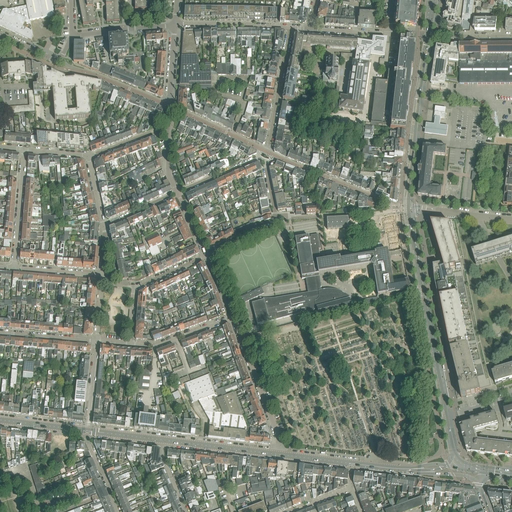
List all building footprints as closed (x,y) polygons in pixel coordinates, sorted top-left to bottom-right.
[(52,0),(39,0),(26,3),(27,6),(30,25),(31,25),(30,21),(56,16),(54,4),(52,0)] [(78,0),(79,3),(78,3),(79,4),(80,9),(81,14),(82,19),(82,20),(83,25),(90,23),(90,24),(90,23),(96,22),(93,6),(95,6),(96,9),(102,9),(102,6),(106,5),(106,22),(112,22),(120,21),(118,0),(123,0),(124,3),(125,3),(125,2),(129,1),(129,0),(134,0),(135,9),(140,9),(148,9),(147,0),(78,0)] [(298,9),(308,10),(310,2),(301,0),(299,0),(294,0),(294,6),(294,8),(298,9)] [(395,0),(393,24),(399,25),(399,28),(404,28),(404,27),(408,27),(409,26),(416,27),(418,0),(395,0)] [(447,0),(443,19),(448,20),(447,25),(448,25),(447,28),(453,29),(453,26),(461,28),(461,22),(464,0),(447,0)] [(464,0),(462,20),(471,20),(474,0),(464,0)] [(63,2),(54,4),(56,16),(65,14),(64,10),(65,10),(65,3),(63,1),(63,2)] [(318,18),(325,18),(325,16),(328,8),(329,4),(320,2),(317,16),(318,18)] [(33,36),(30,25),(27,6),(0,11),(0,26),(28,40),(30,35),(33,36)] [(289,14),(289,22),(292,23),(295,23),(298,23),(304,23),(306,22),(307,14),(293,13),(293,11),(289,11),(289,12),(289,14)] [(375,28),(375,23),(375,20),(375,18),(376,13),(369,13),(364,12),(359,12),(358,19),(357,27),(363,27),(368,27),(368,28),(375,28)] [(475,31),(489,31),(496,31),(496,28),(496,27),(497,22),(498,14),(491,14),(491,20),(474,20),(473,28),(475,28),(475,31)] [(208,30),(203,30),(203,42),(208,42),(211,42),(211,30),(210,30),(208,30)] [(271,41),(271,34),(271,30),(261,30),(261,39),(261,40),(268,40),(268,41),(271,41)] [(183,33),(182,45),(195,46),(193,31),(184,31),(183,33)] [(307,36),(303,36),(304,35),(294,34),(290,61),(289,61),(287,71),(300,74),(301,74),(301,73),(297,73),(299,61),(302,45),(312,45),(313,45),(329,47),(329,48),(356,49),(357,41),(358,40),(331,38),(331,37),(312,36),(307,36)] [(129,54),(127,35),(108,37),(110,58),(111,61),(113,61),(114,64),(117,64),(117,65),(123,65),(123,63),(135,63),(134,56),(126,57),(126,54),(129,54)] [(405,130),(405,126),(406,117),(407,117),(408,111),(407,110),(409,92),(410,92),(410,86),(411,76),(410,76),(411,69),(413,69),(415,48),(414,47),(414,45),(415,40),(415,38),(414,38),(408,38),(407,38),(406,38),(397,37),(397,39),(394,70),(388,70),(387,74),(387,81),(382,80),(375,80),(371,123),(390,125),(390,129),(405,131),(405,130)] [(371,43),(357,41),(356,49),(355,54),(354,61),(352,61),(347,95),(341,94),(339,109),(342,109),(342,110),(344,110),(347,110),(347,111),(349,111),(350,111),(351,111),(351,112),(353,112),(354,111),(356,112),(357,112),(358,113),(359,112),(362,112),(362,111),(363,111),(363,109),(362,109),(364,100),(369,64),(370,55),(384,57),(387,39),(372,38),(371,43)] [(511,44),(501,44),(481,45),(481,44),(471,44),(471,45),(460,45),(460,44),(460,43),(459,43),(459,44),(459,48),(458,48),(458,45),(451,45),(451,48),(449,48),(442,47),(437,46),(431,84),(439,85),(439,83),(444,84),(448,61),(456,62),(456,67),(460,67),(460,84),(511,84),(511,44)] [(182,45),(181,57),(197,58),(195,46),(182,45)] [(341,54),(340,60),(352,61),(354,61),(355,54),(341,53),(341,54)] [(236,75),(241,76),(240,71),(240,59),(234,59),(234,55),(231,55),(231,64),(230,75),(236,75)] [(181,57),(180,71),(199,73),(199,72),(197,58),(181,57)] [(323,71),(323,76),(323,81),(327,81),(329,83),(332,84),(334,82),(337,82),(337,77),(339,60),(326,59),(325,71),(323,71)] [(79,62),(79,64),(92,70),(97,71),(98,72),(100,67),(99,66),(100,63),(99,61),(97,62),(92,63),(92,66),(92,67),(89,66),(89,63),(86,63),(86,62),(83,62),(79,62)] [(262,62),(261,69),(277,72),(278,65),(270,63),(262,62)] [(31,63),(25,63),(25,64),(19,65),(19,64),(18,64),(19,64),(19,65),(14,66),(14,65),(15,65),(14,64),(13,64),(13,65),(8,65),(7,65),(2,65),(1,65),(2,78),(14,77),(14,80),(21,79),(20,77),(32,76),(31,63)] [(32,76),(33,91),(34,96),(38,96),(37,92),(44,92),(42,69),(43,67),(37,64),(36,64),(34,63),(32,63),(31,63),(32,76)] [(147,82),(135,77),(115,69),(101,64),(98,72),(102,74),(106,75),(112,78),(131,85),(139,88),(140,89),(143,90),(144,90),(147,83),(147,82)] [(74,77),(74,78),(65,79),(65,77),(49,70),(43,67),(42,69),(44,92),(48,91),(50,91),(52,91),(55,120),(91,117),(89,88),(93,88),(93,90),(100,91),(102,83),(74,77)] [(276,78),(277,72),(261,69),(260,75),(276,78)] [(203,86),(207,86),(211,86),(211,84),(211,81),(211,78),(211,75),(211,72),(199,72),(199,73),(180,71),(179,85),(200,85),(203,86)] [(300,74),(287,71),(287,74),(286,77),(282,99),(293,101),(294,95),(296,95),(298,95),(298,93),(297,93),(297,92),(294,92),(296,80),(299,80),(300,77),(301,77),(301,74),(300,74)] [(255,82),(260,83),(275,85),(275,83),(275,81),(267,79),(267,81),(261,80),(261,76),(260,76),(255,76),(255,77),(255,82)] [(318,81),(318,77),(312,76),(312,87),(320,87),(320,81),(318,81)] [(146,92),(149,93),(155,78),(154,78),(154,77),(152,80),(151,80),(149,84),(147,83),(144,90),(146,92)] [(154,81),(149,93),(153,94),(154,95),(155,95),(159,84),(157,83),(158,82),(154,81)] [(160,98),(161,97),(163,96),(163,86),(159,84),(155,95),(156,96),(160,98)] [(107,85),(104,93),(105,94),(103,101),(103,102),(105,103),(106,102),(108,95),(111,86),(107,85)] [(185,87),(179,86),(178,101),(187,101),(191,102),(191,97),(187,97),(187,95),(186,95),(185,87)] [(112,96),(110,103),(114,104),(116,98),(117,98),(120,90),(115,88),(112,96)] [(274,91),(266,89),(257,88),(256,93),(273,96),(273,94),(274,91)] [(121,90),(120,90),(117,98),(115,105),(117,106),(120,99),(121,100),(124,92),(121,90)] [(264,98),(263,104),(271,105),(272,101),(273,98),(273,96),(256,93),(254,93),(246,90),(244,100),(247,101),(248,97),(250,96),(254,97),(264,98)] [(124,101),(125,101),(128,93),(127,93),(125,92),(124,92),(121,100),(118,106),(121,107),(124,101)] [(130,94),(128,93),(125,101),(126,102),(123,108),(126,110),(129,103),(132,95),(130,94)] [(197,115),(198,115),(200,107),(199,107),(197,105),(195,94),(191,95),(195,113),(195,114),(197,115)] [(132,105),(134,106),(138,97),(132,95),(129,103),(132,105)] [(311,98),(309,98),(309,97),(303,96),(302,104),(306,105),(308,105),(308,104),(310,104),(311,101),(311,100),(311,98)] [(136,115),(139,107),(142,99),(138,97),(134,106),(135,106),(132,115),(130,114),(128,119),(133,121),(136,115)] [(146,101),(142,99),(139,107),(141,108),(138,114),(138,115),(140,116),(146,101)] [(220,106),(219,109),(216,115),(214,122),(218,125),(221,117),(222,113),(220,112),(222,109),(223,106),(225,106),(227,100),(223,99),(220,106)] [(145,110),(147,111),(150,102),(148,101),(146,101),(140,116),(142,116),(145,110)] [(179,106),(193,113),(192,104),(187,105),(187,101),(178,101),(178,105),(179,106)] [(145,118),(147,119),(154,104),(150,102),(147,111),(148,111),(146,117),(145,118)] [(201,102),(199,107),(200,107),(198,115),(199,116),(200,116),(202,117),(204,109),(203,109),(206,103),(204,102),(203,103),(201,102)] [(280,111),(292,113),(293,113),(296,114),(297,110),(293,110),(293,109),(287,108),(287,103),(282,102),(282,103),(281,106),(281,108),(280,111)] [(214,107),(209,107),(207,106),(207,105),(206,105),(206,103),(203,109),(204,109),(202,117),(208,119),(208,120),(209,120),(210,120),(210,121),(213,113),(212,113),(213,108),(214,107)] [(154,104),(147,119),(150,120),(151,116),(153,117),(156,112),(155,112),(158,105),(157,105),(156,105),(154,104)] [(160,115),(161,116),(164,108),(162,107),(161,107),(158,106),(156,112),(153,117),(153,119),(155,120),(157,115),(157,114),(160,115)] [(216,115),(219,109),(216,108),(214,107),(213,108),(212,113),(213,113),(210,121),(214,122),(216,115)] [(435,107),(435,108),(434,118),(442,119),(445,120),(446,108),(435,107)] [(218,125),(222,126),(225,119),(227,115),(225,115),(226,111),(225,111),(223,110),(222,113),(221,117),(218,125)] [(280,111),(279,120),(284,121),(284,120),(286,120),(286,117),(292,118),(292,116),(292,113),(280,111)] [(222,126),(227,129),(229,121),(231,117),(229,116),(230,114),(227,113),(227,115),(225,119),(222,126)] [(183,117),(180,124),(177,130),(179,131),(178,134),(180,135),(188,119),(183,117)] [(427,124),(425,134),(448,137),(449,127),(441,126),(442,118),(436,118),(435,125),(427,124)] [(185,135),(185,134),(191,121),(188,119),(180,135),(181,135),(181,134),(185,135)] [(267,131),(269,120),(259,119),(258,126),(259,126),(259,130),(267,131)] [(284,121),(279,120),(279,121),(278,125),(278,126),(291,128),(291,125),(290,125),(290,123),(285,123),(285,122),(284,122),(284,121)] [(190,129),(192,130),(195,123),(191,121),(185,134),(188,135),(190,129)] [(190,136),(193,137),(199,124),(195,123),(192,130),(193,130),(190,136)] [(125,124),(123,125),(124,131),(127,139),(132,137),(129,129),(126,130),(125,124)] [(198,132),(199,133),(203,126),(202,126),(201,125),(199,124),(193,137),(195,139),(198,132)] [(144,128),(143,128),(141,133),(148,130),(149,130),(150,127),(145,125),(144,128)] [(235,132),(240,135),(244,127),(239,125),(235,132)] [(245,125),(244,127),(240,135),(245,137),(248,129),(249,127),(245,125)] [(119,142),(122,141),(119,133),(119,132),(118,132),(115,126),(113,127),(119,142)] [(200,141),(203,135),(206,128),(205,127),(204,127),(203,126),(199,133),(196,139),(198,140),(200,141)] [(248,129),(245,137),(246,138),(249,139),(253,132),(251,131),(252,128),(249,127),(248,129)] [(365,127),(364,138),(368,139),(371,139),(372,133),(373,134),(374,128),(370,127),(365,127)] [(108,128),(105,129),(106,130),(111,145),(115,143),(112,135),(111,135),(108,128)] [(201,142),(203,143),(204,142),(207,137),(211,130),(209,129),(207,128),(206,128),(203,135),(205,136),(201,142)] [(254,129),(254,138),(253,141),(263,145),(265,144),(267,131),(259,130),(254,129)] [(203,143),(203,144),(205,145),(208,141),(210,142),(211,139),(212,139),(214,136),(213,135),(215,132),(213,131),(211,130),(207,137),(204,142),(203,143)] [(48,146),(53,146),(53,145),(55,145),(54,135),(52,135),(52,131),(47,131),(48,146)] [(284,132),(277,131),(276,134),(276,137),(283,138),(290,140),(291,137),(291,136),(283,135),(284,132)] [(102,140),(99,141),(102,148),(107,146),(104,138),(102,132),(99,133),(102,140)] [(219,139),(222,135),(215,132),(213,135),(214,136),(212,139),(211,139),(210,142),(214,144),(216,141),(219,139)] [(26,133),(25,144),(27,144),(30,144),(37,145),(37,136),(32,136),(32,134),(26,133)] [(94,135),(92,136),(98,150),(102,148),(99,141),(97,141),(95,135),(94,135)] [(217,147),(220,149),(224,145),(227,137),(226,137),(225,136),(223,135),(220,139),(217,142),(221,143),(217,147)] [(89,145),(90,148),(90,149),(91,151),(92,152),(93,152),(98,150),(92,136),(89,137),(92,144),(89,145)] [(156,148),(158,147),(154,137),(148,139),(152,146),(155,145),(156,148)] [(229,147),(232,140),(230,139),(228,138),(227,137),(224,145),(220,149),(219,149),(221,151),(226,146),(229,147)] [(151,147),(152,146),(148,139),(143,141),(144,144),(145,144),(147,148),(150,158),(153,157),(150,150),(152,150),(151,147)] [(383,148),(403,150),(404,142),(396,141),(383,140),(383,148)] [(143,141),(139,143),(143,154),(146,153),(148,159),(150,158),(147,148),(145,144),(144,144),(143,141)] [(231,148),(229,151),(231,152),(230,155),(231,155),(232,156),(238,143),(238,142),(234,141),(231,148)] [(273,150),(274,152),(287,158),(290,151),(290,145),(289,144),(289,147),(287,147),(287,144),(275,142),(274,146),(273,150)] [(141,155),(143,154),(139,143),(134,144),(140,158),(142,157),(141,155)] [(238,143),(232,156),(234,157),(235,155),(237,156),(239,152),(243,145),(240,143),(238,143)] [(140,158),(134,144),(130,146),(133,154),(135,153),(138,159),(138,161),(141,160),(140,158)] [(193,145),(192,145),(181,149),(176,151),(177,154),(185,151),(188,157),(189,157),(193,155),(196,153),(195,151),(194,148),(193,145)] [(237,156),(236,158),(240,160),(240,159),(241,157),(243,154),(246,147),(243,145),(239,152),(237,156)] [(132,154),(133,154),(130,146),(126,148),(132,162),(133,165),(135,164),(134,161),(132,154)] [(294,152),(291,160),(295,161),(298,153),(299,148),(299,146),(297,146),(297,148),(297,149),(296,149),(295,152),(294,152)] [(317,167),(316,170),(320,171),(321,171),(324,164),(322,163),(323,150),(325,151),(326,147),(326,146),(320,146),(319,163),(317,167)] [(446,156),(447,148),(447,147),(434,146),(434,147),(423,146),(421,164),(421,168),(419,168),(419,173),(420,173),(420,177),(418,196),(429,197),(429,198),(441,199),(443,185),(431,184),(434,155),(435,155),(446,156)] [(247,156),(251,149),(249,148),(246,147),(243,154),(247,156)] [(363,147),(363,150),(362,155),(369,156),(374,156),(377,156),(377,152),(371,152),(372,148),(367,147),(363,147)] [(126,148),(122,149),(125,157),(127,156),(130,162),(132,162),(126,148)] [(211,157),(210,154),(208,150),(207,150),(206,148),(198,152),(199,155),(205,152),(208,159),(209,158),(211,157)] [(124,157),(125,157),(122,149),(118,151),(124,165),(124,166),(126,165),(126,164),(124,157)] [(247,156),(249,157),(256,154),(256,152),(256,151),(254,150),(253,150),(251,149),(247,156)] [(303,155),(302,155),(299,163),(304,165),(307,157),(307,152),(305,152),(305,149),(303,149),(303,155)] [(374,156),(369,156),(362,155),(363,150),(359,150),(358,160),(361,162),(374,163),(374,156)] [(118,151),(114,152),(117,160),(119,159),(122,165),(124,165),(118,151)] [(312,159),(310,167),(315,169),(316,167),(317,167),(319,163),(318,162),(319,153),(313,153),(312,159)] [(110,154),(106,155),(109,163),(112,169),(115,168),(110,154)] [(35,168),(35,167),(36,164),(35,164),(36,156),(29,155),(27,170),(30,171),(30,169),(31,167),(32,167),(32,168),(35,168)] [(107,164),(109,163),(106,155),(101,157),(104,165),(105,164),(108,171),(110,170),(107,164)] [(48,157),(42,158),(42,162),(39,162),(39,171),(50,172),(48,157)] [(104,165),(101,157),(97,159),(103,174),(105,173),(103,167),(105,167),(104,165)] [(215,157),(212,158),(218,171),(222,169),(219,162),(217,163),(215,157)] [(72,167),(84,164),(84,162),(82,161),(60,158),(61,162),(67,162),(68,168),(72,167)] [(212,165),(209,167),(212,173),(218,171),(212,158),(210,160),(212,165)] [(324,164),(321,171),(327,174),(330,167),(330,159),(330,158),(327,158),(327,166),(324,164)] [(103,174),(97,159),(94,160),(94,161),(96,170),(98,169),(100,175),(103,174)] [(227,160),(219,162),(222,169),(230,166),(227,160)] [(196,161),(194,162),(198,171),(195,172),(199,179),(203,177),(200,170),(197,164),(197,163),(196,161)] [(277,161),(276,163),(275,162),(274,162),(273,162),(273,163),(272,163),(276,169),(278,168),(283,170),(285,164),(277,161)] [(205,162),(202,163),(208,175),(212,173),(209,167),(208,167),(205,162)] [(202,163),(200,164),(202,169),(200,170),(203,177),(208,175),(202,163)] [(275,170),(276,169),(272,163),(271,164),(271,165),(270,165),(270,166),(270,167),(269,168),(271,178),(276,177),(280,176),(279,174),(276,175),(275,170)] [(333,168),(331,176),(334,177),(339,164),(337,163),(336,165),(335,169),(333,168)] [(253,164),(249,166),(254,178),(257,177),(257,176),(258,175),(253,164)] [(291,177),(292,176),(295,169),(286,165),(283,172),(289,175),(289,176),(289,183),(292,183),(293,182),(292,177),(291,177)] [(343,169),(339,178),(345,181),(350,169),(350,167),(350,166),(346,165),(345,168),(344,169),(343,169)] [(189,168),(188,168),(194,181),(199,179),(195,172),(194,169),(193,170),(191,166),(189,168)] [(249,166),(244,168),(245,171),(248,176),(249,176),(251,181),(255,179),(254,178),(249,166)] [(351,176),(350,175),(353,168),(350,167),(350,169),(345,181),(349,183),(351,176)] [(188,168),(186,169),(188,175),(187,176),(190,183),(194,181),(188,168)] [(242,169),(239,171),(242,178),(248,176),(245,171),(242,169)] [(183,173),(181,174),(185,185),(186,185),(190,183),(187,176),(184,170),(182,171),(183,173)] [(386,178),(400,180),(401,171),(393,170),(392,170),(392,173),(390,173),(390,175),(387,174),(383,174),(383,173),(375,172),(375,173),(368,173),(367,177),(383,178),(386,178)] [(234,173),(239,184),(240,188),(241,189),(242,191),(244,190),(243,186),(240,179),(242,178),(239,171),(235,172),(234,173)] [(137,180),(135,176),(133,172),(128,175),(132,182),(137,180)] [(236,186),(239,184),(234,173),(233,174),(230,175),(229,175),(232,182),(233,181),(234,181),(236,186)] [(163,195),(167,193),(164,186),(163,186),(160,179),(159,179),(158,176),(155,177),(157,181),(163,195)] [(360,188),(363,181),(363,180),(351,176),(349,183),(354,185),(358,187),(360,188)] [(227,184),(224,177),(219,179),(226,194),(229,193),(226,186),(227,186),(227,184)] [(272,186),(278,185),(281,184),(281,182),(277,183),(276,177),(271,178),(272,186)] [(387,188),(391,189),(398,191),(400,180),(386,178),(383,178),(382,181),(387,182),(387,185),(387,188)] [(228,198),(226,194),(219,179),(214,182),(217,188),(218,188),(218,190),(220,189),(223,196),(225,199),(228,198)] [(163,182),(164,186),(167,193),(172,191),(167,180),(163,182)] [(319,193),(319,196),(321,197),(323,191),(324,192),(325,189),(328,182),(324,180),(322,187),(321,190),(319,193)] [(368,183),(363,180),(363,181),(360,188),(365,190),(365,189),(366,190),(368,183)] [(72,189),(74,188),(89,185),(88,181),(80,182),(80,184),(74,185),(70,186),(70,189),(72,189)] [(157,181),(153,183),(154,184),(159,197),(163,195),(157,181)] [(153,199),(159,197),(153,182),(150,183),(153,191),(151,191),(150,192),(153,199)] [(217,195),(219,198),(221,197),(220,194),(217,188),(214,182),(210,184),(213,190),(214,190),(217,195)] [(374,185),(368,183),(366,190),(371,192),(374,186),(374,185)] [(210,184),(204,186),(210,199),(211,202),(214,201),(213,197),(210,192),(212,191),(213,190),(210,184)] [(265,189),(264,184),(253,187),(254,189),(248,190),(249,193),(250,192),(265,189)] [(326,193),(324,198),(325,198),(331,201),(332,197),(331,197),(332,193),(334,194),(336,195),(333,201),(334,201),(333,205),(337,206),(337,204),(337,202),(338,186),(332,184),(330,188),(331,189),(330,192),(326,191),(326,193)] [(117,185),(115,186),(100,190),(100,191),(100,192),(100,193),(101,195),(102,195),(107,193),(106,193),(109,192),(109,190),(113,189),(113,190),(118,189),(117,185)] [(279,191),(278,185),(272,186),(274,194),(283,192),(283,190),(279,191)] [(211,202),(210,199),(204,186),(199,188),(202,195),(203,195),(205,194),(207,200),(208,199),(210,203),(211,202)] [(338,186),(337,202),(337,204),(341,204),(341,197),(340,197),(340,196),(344,198),(347,190),(338,186)] [(379,186),(375,194),(396,202),(397,201),(398,191),(391,189),(390,192),(389,192),(388,196),(383,194),(386,187),(379,186)] [(144,190),(149,202),(153,199),(150,192),(148,193),(146,187),(145,187),(143,188),(144,190)] [(144,203),(140,192),(139,188),(136,189),(137,191),(139,197),(137,198),(140,205),(144,203)] [(195,190),(198,197),(200,203),(202,207),(205,206),(203,202),(200,196),(202,195),(199,188),(195,190)] [(76,196),(90,193),(89,189),(82,191),(82,192),(76,194),(71,195),(72,197),(76,196)] [(125,203),(123,204),(126,212),(130,210),(123,190),(121,190),(123,195),(122,196),(122,197),(125,203)] [(134,190),(130,191),(136,207),(140,205),(137,198),(134,190)] [(140,192),(144,203),(149,202),(144,190),(140,192)] [(197,198),(198,197),(195,190),(189,193),(197,210),(200,208),(196,200),(197,199),(197,198)] [(131,209),(136,207),(130,191),(125,192),(131,209)] [(104,211),(105,212),(106,218),(108,219),(109,219),(116,216),(113,208),(111,202),(107,193),(102,195),(101,195),(104,208),(104,209),(104,211)] [(194,211),(197,210),(189,193),(185,195),(189,203),(190,202),(194,211)] [(351,202),(350,204),(352,204),(354,205),(355,202),(357,202),(360,195),(356,193),(353,201),(352,203),(351,202)] [(258,195),(254,196),(253,196),(254,198),(249,199),(247,200),(249,203),(253,201),(267,198),(266,194),(258,195)] [(358,207),(354,207),(354,212),(367,212),(368,207),(365,206),(368,198),(360,195),(357,202),(358,203),(358,207)] [(269,208),(267,198),(253,201),(249,203),(248,203),(249,206),(253,204),(260,203),(261,210),(269,208)] [(368,198),(365,206),(368,207),(370,208),(373,201),(368,198)] [(117,199),(115,200),(121,214),(126,212),(123,204),(122,205),(120,202),(118,202),(117,199)] [(111,202),(113,208),(116,216),(121,214),(115,200),(111,202)] [(174,219),(175,221),(182,217),(179,211),(179,210),(178,210),(177,208),(178,208),(174,201),(173,200),(167,203),(170,211),(174,209),(176,212),(172,214),(174,219)] [(228,204),(231,209),(240,205),(237,200),(228,204)] [(370,208),(369,212),(376,211),(377,208),(378,204),(379,203),(373,201),(370,208)] [(167,203),(162,205),(167,215),(170,213),(169,211),(170,211),(167,203)] [(194,211),(193,212),(195,216),(209,209),(211,209),(209,206),(208,204),(200,208),(197,210),(194,211)] [(286,209),(285,204),(276,205),(278,211),(278,212),(279,212),(280,212),(281,212),(281,211),(281,210),(286,209)] [(160,206),(156,208),(159,216),(161,215),(163,220),(168,218),(167,215),(162,205),(161,205),(160,206)] [(316,214),(316,209),(316,205),(305,205),(306,215),(307,215),(313,214),(316,214)] [(209,209),(195,216),(197,220),(204,217),(204,215),(210,212),(210,211),(213,210),(213,209),(213,208),(213,207),(211,209),(209,209)] [(163,224),(159,216),(156,208),(151,210),(154,218),(156,217),(159,224),(159,225),(161,224),(163,224)] [(78,220),(82,220),(97,216),(96,210),(88,212),(88,213),(89,215),(78,217),(78,220)] [(146,212),(145,212),(149,219),(151,218),(155,228),(158,226),(154,218),(151,210),(146,212)] [(145,212),(141,214),(147,228),(147,229),(148,229),(150,228),(149,226),(147,220),(149,219),(145,212)] [(137,216),(136,216),(139,223),(140,223),(141,227),(143,226),(144,229),(145,230),(147,229),(147,228),(141,214),(140,215),(137,216)] [(204,217),(197,220),(199,224),(211,219),(209,215),(206,216),(206,218),(206,219),(205,219),(204,217)] [(254,221),(253,222),(254,224),(260,222),(264,220),(264,221),(272,219),(271,215),(263,217),(263,218),(259,219),(254,220),(254,221)] [(383,228),(380,229),(381,233),(386,232),(389,249),(401,247),(400,244),(399,244),(396,229),(394,230),(392,222),(394,221),(393,215),(381,218),(383,228)] [(43,221),(43,227),(45,227),(48,227),(52,227),(53,227),(53,216),(43,216),(43,221)] [(132,218),(131,219),(134,226),(135,225),(137,225),(139,229),(141,228),(139,223),(136,216),(132,218)] [(167,228),(168,230),(184,222),(182,217),(175,221),(176,223),(167,228)] [(199,224),(201,229),(212,223),(211,222),(214,220),(213,218),(211,219),(199,224)] [(466,272),(457,224),(456,220),(434,218),(434,219),(435,219),(434,222),(431,222),(444,267),(447,276),(466,272)] [(131,219),(127,220),(132,232),(132,233),(135,232),(135,231),(133,226),(134,226),(131,219)] [(126,221),(122,223),(128,237),(128,238),(133,237),(132,233),(130,234),(127,229),(129,228),(126,221)] [(186,226),(184,222),(168,230),(169,230),(170,232),(178,228),(179,230),(181,235),(173,239),(171,240),(172,242),(190,234),(188,229),(186,226)] [(201,229),(203,233),(211,230),(210,228),(216,225),(215,222),(212,223),(201,229)] [(128,238),(128,237),(122,223),(118,224),(121,232),(123,231),(125,236),(123,237),(124,239),(128,238)] [(224,224),(225,227),(231,239),(235,237),(232,230),(231,227),(228,228),(226,223),(224,224)] [(118,224),(114,226),(117,233),(119,233),(121,238),(123,237),(121,232),(118,224)] [(227,241),(231,239),(225,227),(224,224),(222,226),(223,228),(225,233),(223,234),(227,241)] [(111,237),(112,242),(120,240),(119,239),(117,233),(114,226),(113,226),(114,226),(110,228),(110,230),(111,237)] [(220,226),(217,227),(219,230),(218,230),(221,235),(218,236),(221,243),(227,241),(223,234),(220,226)] [(216,231),(215,232),(213,229),(211,230),(203,233),(210,247),(211,248),(221,243),(218,236),(216,231)] [(143,238),(142,239),(143,244),(144,246),(144,247),(146,251),(146,252),(149,250),(148,249),(157,245),(162,243),(157,234),(146,240),(145,237),(143,238)] [(185,242),(186,241),(192,238),(190,234),(172,242),(173,244),(175,243),(175,244),(183,239),(185,242)] [(260,301),(252,303),(257,325),(315,309),(315,308),(316,308),(319,317),(351,309),(349,299),(352,298),(344,293),(342,292),(340,291),(338,291),(336,290),(334,290),(332,289),(330,289),(327,289),(325,290),(323,290),(321,290),(318,291),(316,277),(319,276),(319,274),(351,268),(372,265),(373,268),(377,296),(387,294),(387,293),(409,290),(409,289),(408,280),(401,281),(400,277),(391,279),(390,268),(389,263),(389,262),(388,254),(387,254),(387,250),(329,260),(323,261),(323,258),(320,259),(319,251),(319,250),(318,249),(320,249),(318,235),(310,236),(311,238),(308,238),(308,236),(295,238),(300,268),(302,277),(302,279),(306,278),(308,293),(275,298),(273,299),(271,299),(269,299),(267,299),(265,299),(263,299),(261,298),(260,298),(259,298),(260,301)] [(133,243),(135,242),(133,238),(124,239),(120,240),(112,242),(113,246),(121,245),(133,243)] [(511,238),(506,240),(504,241),(500,242),(498,243),(495,244),(492,244),(488,246),(486,246),(482,248),(480,248),(478,249),(477,249),(473,250),(472,251),(473,254),(476,266),(479,266),(481,265),(485,264),(487,263),(491,262),(493,261),(496,260),(500,259),(502,258),(505,258),(509,256),(511,256),(511,255),(511,251),(511,250),(511,249),(511,238)] [(193,247),(191,243),(187,244),(188,246),(182,249),(183,252),(186,259),(198,254),(199,252),(196,246),(193,247)] [(150,253),(152,257),(155,256),(156,255),(160,253),(157,245),(148,249),(149,250),(150,253)] [(182,261),(186,259),(183,252),(181,253),(179,248),(178,246),(175,247),(176,249),(178,254),(182,261)] [(84,252),(83,269),(96,270),(96,269),(98,269),(98,264),(100,248),(90,247),(90,251),(92,251),(92,258),(89,258),(88,259),(86,259),(87,252),(84,252)] [(173,248),(171,250),(177,263),(182,261),(178,254),(177,255),(174,250),(173,248)] [(170,258),(169,259),(172,266),(177,263),(171,250),(168,251),(169,253),(171,258),(170,258)] [(168,268),(172,266),(169,259),(167,260),(165,255),(164,253),(161,254),(168,268)] [(160,263),(163,270),(168,268),(161,254),(159,255),(159,257),(162,262),(160,263)] [(153,260),(159,272),(163,270),(160,263),(159,264),(156,259),(155,256),(152,257),(153,260)] [(145,268),(148,277),(153,275),(151,268),(148,260),(143,262),(145,268)] [(152,268),(155,274),(159,272),(153,260),(151,261),(153,266),(151,267),(152,268)] [(480,339),(466,272),(447,276),(444,267),(441,268),(440,264),(433,266),(445,330),(446,330),(450,346),(460,343),(461,347),(480,342),(480,339)] [(201,275),(208,272),(207,271),(207,270),(206,268),(206,267),(199,270),(193,273),(190,274),(192,276),(194,275),(200,272),(201,275)] [(131,269),(118,271),(119,276),(132,273),(131,271),(134,270),(133,268),(131,268),(131,269)] [(193,283),(187,270),(182,272),(186,279),(188,278),(191,284),(193,283)] [(138,282),(146,278),(144,271),(140,272),(141,273),(138,274),(139,276),(131,278),(132,281),(138,282)] [(183,281),(186,279),(182,272),(177,274),(181,281),(183,288),(186,287),(183,281)] [(208,272),(201,275),(197,277),(199,279),(193,282),(194,284),(210,276),(209,273),(208,272)] [(177,274),(173,277),(176,284),(178,283),(181,288),(182,291),(184,290),(183,288),(181,281),(177,274)] [(210,276),(197,282),(198,284),(198,285),(204,282),(205,284),(212,281),(211,279),(210,276)] [(173,277),(168,279),(174,292),(176,291),(179,290),(176,284),(173,277)] [(82,282),(85,282),(89,282),(88,286),(96,287),(97,281),(95,280),(78,278),(78,285),(82,286),(82,282)] [(174,292),(168,279),(163,281),(167,288),(168,292),(171,290),(172,293),(174,292)] [(164,289),(167,288),(163,281),(158,283),(165,298),(166,300),(168,299),(164,289)] [(207,287),(200,290),(201,292),(205,290),(214,285),(212,281),(205,284),(207,287)] [(158,283),(154,285),(157,292),(158,295),(161,294),(162,297),(163,299),(165,298),(158,283)] [(159,297),(157,292),(154,285),(149,288),(152,294),(154,293),(155,296),(156,297),(156,299),(158,299),(159,299),(159,297)] [(214,285),(205,290),(207,294),(210,293),(216,290),(216,289),(216,288),(214,285)] [(139,292),(138,297),(146,298),(146,294),(148,294),(149,291),(147,288),(139,292)] [(262,288),(253,292),(256,298),(264,294),(262,288)] [(201,301),(205,300),(218,295),(217,290),(216,290),(210,293),(207,294),(206,294),(207,297),(203,298),(203,299),(200,300),(201,301)] [(253,292),(245,296),(247,301),(256,298),(253,292)] [(209,304),(210,303),(213,302),(220,300),(218,295),(205,300),(201,301),(202,304),(208,301),(209,304)] [(247,301),(245,296),(236,300),(239,305),(247,301)] [(205,311),(209,310),(222,305),(220,300),(213,302),(210,303),(211,306),(208,307),(205,309),(204,309),(205,311)] [(216,309),(217,312),(224,309),(222,305),(209,310),(205,311),(206,313),(209,312),(216,309)] [(226,315),(224,309),(217,312),(218,315),(211,317),(210,315),(207,316),(209,321),(226,315)] [(195,311),(193,312),(198,325),(203,323),(200,316),(199,313),(196,314),(195,311)] [(193,327),(198,325),(193,312),(191,312),(192,316),(190,317),(191,320),(193,327)] [(164,318),(164,316),(163,314),(162,315),(162,318),(166,329),(164,330),(166,337),(171,335),(164,318)] [(186,314),(184,315),(189,328),(193,327),(191,320),(188,321),(187,318),(186,314)] [(136,316),(136,322),(152,324),(152,321),(144,320),(145,317),(145,316),(137,315),(136,316)] [(155,341),(161,338),(159,331),(156,325),(153,315),(152,321),(152,324),(151,328),(155,327),(156,332),(151,333),(153,341),(155,341)] [(185,330),(189,328),(184,315),(182,316),(183,319),(181,320),(182,323),(185,330)] [(343,343),(365,336),(359,316),(332,324),(333,328),(327,330),(328,333),(334,331),(335,335),(331,336),(332,340),(342,337),(343,343)] [(177,318),(175,318),(180,332),(185,330),(182,323),(181,320),(178,321),(177,318)] [(168,319),(165,320),(171,335),(175,333),(173,327),(170,327),(169,325),(169,322),(168,321),(169,321),(168,319)] [(152,324),(136,322),(135,329),(147,330),(148,327),(151,328),(152,324)] [(156,325),(159,331),(161,338),(162,338),(165,337),(166,337),(164,330),(161,331),(159,324),(156,325)] [(227,325),(212,330),(214,335),(217,334),(216,331),(220,330),(221,333),(224,331),(231,329),(229,324),(227,325)] [(92,329),(84,328),(84,332),(81,331),(81,328),(74,327),(74,331),(73,334),(90,335),(92,334),(92,329)] [(232,333),(231,329),(224,331),(224,334),(214,337),(215,340),(232,333)] [(211,331),(206,333),(212,350),(214,350),(214,349),(214,347),(214,345),(213,345),(210,339),(213,338),(211,331)] [(212,350),(206,333),(201,335),(203,342),(204,344),(207,343),(208,347),(210,351),(212,350)] [(234,338),(232,333),(215,340),(216,343),(220,341),(220,340),(226,338),(227,340),(234,338)] [(199,350),(201,350),(199,344),(196,336),(191,338),(194,345),(196,344),(199,350)] [(319,339),(323,357),(337,353),(336,349),(331,351),(328,337),(319,339)] [(218,348),(222,347),(236,342),(234,338),(227,340),(227,343),(221,345),(218,346),(218,348)] [(186,357),(188,360),(193,358),(191,353),(186,340),(181,342),(183,349),(186,348),(189,356),(186,357)] [(236,342),(222,347),(218,348),(219,349),(219,351),(223,349),(226,348),(227,350),(230,349),(237,347),(236,342)] [(491,385),(480,342),(461,347),(460,343),(450,346),(451,346),(452,349),(450,350),(458,382),(459,381),(460,386),(459,386),(461,398),(462,398),(462,397),(466,396),(466,397),(472,396),(472,395),(480,393),(479,390),(491,386),(491,385)] [(60,351),(64,351),(65,343),(58,343),(57,357),(57,360),(59,360),(61,360),(61,355),(60,355),(60,351)] [(174,360),(169,346),(165,348),(167,355),(169,354),(172,361),(174,360)] [(225,354),(225,356),(239,351),(238,348),(237,347),(230,349),(231,352),(225,354)] [(167,355),(165,348),(160,349),(166,366),(169,365),(168,362),(165,356),(167,355)] [(160,349),(156,351),(162,367),(166,366),(160,349)] [(240,353),(239,351),(225,356),(218,359),(219,361),(232,356),(233,358),(241,356),(240,354),(240,353)] [(99,367),(96,395),(100,395),(101,382),(103,367),(103,365),(104,356),(100,356),(99,367)] [(221,368),(229,365),(242,360),(241,358),(241,357),(241,356),(233,358),(230,359),(231,362),(228,363),(220,366),(221,368)] [(81,364),(81,365),(89,365),(90,357),(82,358),(79,358),(78,358),(78,360),(81,360),(81,364)] [(233,368),(244,365),(243,361),(242,360),(229,365),(229,367),(233,366),(233,368)] [(35,361),(24,362),(24,366),(22,377),(33,378),(34,367),(35,361)] [(232,374),(246,369),(244,365),(233,368),(234,371),(231,372),(229,373),(230,375),(232,374)] [(495,383),(496,383),(511,378),(511,365),(492,372),(495,383)] [(139,388),(139,389),(149,390),(151,376),(149,375),(149,373),(145,372),(140,372),(140,378),(139,388)] [(249,378),(247,373),(240,376),(241,379),(234,381),(235,383),(249,378)] [(188,383),(185,384),(184,384),(187,392),(191,403),(198,401),(210,421),(208,437),(245,442),(246,427),(233,393),(227,395),(218,399),(215,391),(213,386),(209,375),(206,376),(203,377),(200,378),(197,379),(195,381),(192,382),(190,382),(188,383)] [(235,383),(218,390),(215,391),(218,399),(227,395),(226,393),(238,388),(238,391),(237,391),(252,386),(249,378),(235,383)] [(180,379),(179,379),(173,381),(177,387),(180,386),(182,385),(180,379)] [(102,398),(104,398),(104,396),(106,383),(101,382),(100,395),(96,395),(93,423),(102,424),(103,413),(101,412),(102,398)] [(254,391),(252,386),(237,391),(238,395),(246,392),(247,393),(247,394),(254,391)] [(179,391),(172,394),(175,400),(181,397),(179,391)] [(244,399),(240,400),(241,402),(244,401),(256,396),(255,394),(255,393),(254,393),(254,392),(254,391),(247,394),(248,396),(243,398),(244,399)] [(21,414),(29,415),(30,407),(31,397),(28,397),(28,398),(27,398),(26,405),(22,404),(21,414)] [(252,407),(244,410),(245,412),(247,412),(248,411),(260,407),(259,405),(259,403),(258,403),(258,402),(258,401),(251,404),(251,405),(252,407)] [(158,431),(168,433),(169,424),(167,415),(165,405),(160,406),(162,416),(160,416),(158,431)] [(135,420),(134,428),(139,429),(140,429),(140,430),(142,430),(143,429),(144,430),(147,430),(151,431),(155,431),(158,431),(160,416),(148,415),(148,409),(144,409),(143,414),(136,413),(135,420)] [(251,419),(248,421),(249,423),(264,417),(263,415),(262,414),(262,413),(262,412),(254,415),(255,415),(255,417),(251,419)] [(471,422),(467,423),(461,424),(460,425),(466,448),(467,448),(467,452),(471,452),(471,453),(511,457),(511,445),(478,441),(476,440),(474,430),(485,427),(486,429),(494,430),(495,430),(496,430),(497,429),(497,428),(498,428),(498,427),(498,424),(495,412),(470,419),(471,422)] [(184,420),(177,419),(179,425),(182,434),(190,435),(191,426),(191,420),(189,420),(186,414),(184,414),(184,420)] [(174,416),(171,415),(171,416),(174,425),(173,433),(182,434),(179,425),(177,425),(174,416)] [(264,417),(249,423),(250,425),(254,427),(253,425),(258,423),(259,425),(266,423),(265,421),(265,420),(264,417)] [(20,431),(19,439),(20,439),(24,440),(24,441),(25,441),(25,446),(26,446),(28,432),(21,431),(20,431)] [(38,441),(37,446),(40,446),(41,444),(44,444),(44,442),(45,442),(46,434),(39,433),(38,441)] [(55,443),(68,444),(69,436),(55,435),(55,443)] [(101,450),(102,442),(94,441),(94,443),(101,461),(105,459),(104,457),(103,453),(101,453),(101,450)] [(65,453),(61,454),(62,456),(65,455),(65,456),(71,453),(71,451),(75,451),(75,443),(69,442),(69,451),(65,453)] [(77,443),(77,451),(84,452),(84,454),(86,457),(80,460),(81,463),(92,459),(89,452),(85,443),(77,443)] [(141,462),(140,464),(143,465),(145,455),(148,456),(147,461),(150,461),(152,448),(142,447),(141,462)] [(159,457),(160,449),(152,448),(150,461),(151,463),(148,464),(151,472),(164,468),(163,467),(164,467),(164,466),(164,465),(163,464),(162,465),(159,457)] [(211,468),(209,463),(207,459),(207,455),(204,454),(200,454),(200,459),(201,463),(203,462),(203,464),(205,464),(205,465),(208,472),(209,473),(212,472),(211,468)] [(207,455),(207,459),(209,463),(211,468),(212,471),(212,472),(213,473),(216,472),(215,467),(215,464),(216,456),(207,455)] [(228,459),(227,466),(229,466),(231,466),(231,468),(233,468),(233,471),(237,471),(238,457),(232,457),(232,458),(228,457),(228,459)] [(81,463),(76,465),(78,469),(93,463),(92,459),(81,463)] [(269,461),(251,459),(249,472),(250,477),(251,482),(252,488),(253,493),(254,493),(257,493),(264,491),(269,490),(270,490),(268,479),(267,475),(269,461)] [(275,481),(275,478),(277,462),(269,461),(267,475),(268,479),(269,479),(269,480),(275,481)] [(276,476),(276,477),(286,478),(286,475),(287,473),(287,464),(283,463),(277,462),(276,476)] [(78,469),(77,469),(78,473),(83,471),(82,470),(86,468),(87,470),(95,467),(93,463),(78,469)] [(32,476),(39,474),(36,464),(29,467),(32,476)] [(105,470),(107,474),(114,471),(114,472),(122,468),(121,466),(113,469),(113,467),(111,468),(110,468),(105,470)] [(304,466),(303,484),(304,484),(306,484),(312,483),(314,467),(304,466)] [(88,472),(78,476),(79,478),(80,478),(97,471),(95,467),(87,470),(88,472)] [(114,471),(107,474),(109,479),(116,476),(115,474),(124,471),(123,469),(122,470),(122,468),(114,472),(114,471)] [(156,477),(154,478),(155,480),(161,477),(167,475),(165,470),(164,470),(159,472),(160,475),(156,477)] [(334,479),(334,486),(333,491),(340,488),(342,470),(336,470),(335,478),(335,479),(334,479)] [(342,470),(340,488),(347,485),(347,480),(348,471),(342,470)] [(80,478),(82,482),(99,475),(97,471),(80,478)] [(362,490),(364,473),(354,472),(353,481),(353,483),(356,492),(362,490)] [(116,476),(109,479),(111,483),(126,477),(129,475),(128,473),(117,478),(116,476)] [(364,473),(362,490),(365,489),(366,484),(369,484),(369,489),(371,489),(372,488),(373,474),(364,473)] [(82,482),(84,486),(88,485),(88,484),(89,483),(90,486),(93,485),(94,486),(102,483),(99,475),(82,482)] [(156,485),(163,482),(169,480),(167,475),(161,477),(162,480),(155,482),(156,485)] [(181,480),(178,482),(180,486),(187,484),(192,481),(190,477),(190,476),(187,477),(187,478),(181,480)] [(126,477),(111,483),(112,487),(121,483),(120,482),(127,479),(126,477)] [(392,477),(390,494),(391,494),(391,495),(394,495),(395,487),(396,487),(397,486),(399,486),(400,477),(392,477)] [(400,477),(399,486),(402,486),(401,493),(406,494),(406,490),(407,478),(400,477)] [(407,478),(406,490),(408,490),(408,495),(410,496),(412,496),(413,489),(412,489),(412,488),(416,488),(417,480),(412,479),(407,478)] [(207,479),(203,481),(208,493),(210,492),(214,492),(218,491),(219,488),(216,480),(215,480),(212,480),(210,480),(207,479)] [(219,479),(216,480),(219,488),(224,486),(223,482),(220,483),(219,479)] [(164,485),(157,487),(158,490),(171,485),(169,480),(163,482),(164,485)] [(435,482),(428,481),(427,488),(426,495),(434,492),(435,484),(435,483),(435,482)] [(121,485),(121,483),(112,487),(114,491),(129,484),(128,482),(121,485)] [(187,484),(180,486),(182,491),(193,486),(194,486),(195,486),(193,482),(191,483),(191,485),(188,486),(187,484)] [(104,488),(102,483),(94,486),(84,490),(86,495),(104,488)] [(129,484),(114,491),(115,494),(124,491),(123,489),(132,486),(131,484),(129,484)] [(173,489),(171,485),(158,490),(157,490),(158,491),(153,493),(154,495),(159,493),(160,494),(173,489)] [(193,486),(182,491),(184,496),(191,493),(190,491),(194,489),(196,488),(195,485),(195,486),(194,486),(193,486)] [(455,486),(455,495),(459,495),(459,497),(458,497),(458,504),(462,505),(462,495),(463,487),(455,486)] [(294,494),(291,496),(291,500),(293,507),(300,504),(296,490),(296,488),(295,487),(293,488),(292,488),(294,494)] [(482,511),(478,502),(477,502),(475,497),(476,496),(474,491),(474,489),(472,488),(463,487),(462,495),(462,505),(463,510),(465,510),(466,511),(482,511)] [(104,488),(86,495),(88,499),(92,497),(92,498),(92,497),(98,495),(106,492),(104,488)] [(124,491),(115,494),(117,498),(125,495),(124,493),(130,491),(129,489),(124,491)] [(161,496),(162,498),(174,493),(173,489),(160,494),(161,496)] [(299,489),(296,490),(300,504),(304,502),(302,494),(300,495),(299,489)] [(495,500),(495,499),(496,491),(488,490),(488,493),(494,511),(504,511),(504,508),(503,503),(500,504),(500,505),(497,505),(495,500)] [(504,492),(496,491),(495,499),(500,500),(500,504),(503,503),(503,502),(504,492)] [(426,495),(421,497),(423,511),(426,511),(430,511),(431,511),(430,506),(432,505),(431,503),(433,503),(434,492),(426,495)] [(511,498),(511,493),(511,492),(504,492),(503,502),(503,503),(504,508),(504,511),(511,511),(511,510),(510,511),(509,507),(509,506),(508,505),(511,505),(511,498)] [(162,498),(161,499),(162,501),(168,498),(169,500),(172,499),(171,497),(176,496),(174,493),(162,498)] [(289,493),(284,495),(284,496),(285,501),(287,509),(292,507),(290,499),(289,493)] [(365,493),(358,496),(360,502),(368,499),(369,499),(369,498),(370,498),(370,495),(369,496),(368,494),(365,495),(365,493)] [(346,501),(340,504),(341,506),(354,502),(351,494),(344,496),(346,501)] [(123,500),(118,501),(121,507),(129,504),(128,501),(135,498),(134,495),(133,496),(123,500)] [(165,506),(178,501),(176,496),(171,497),(172,499),(169,500),(169,502),(163,504),(164,507),(165,506)] [(279,497),(281,503),(283,511),(287,509),(285,501),(284,496),(281,497),(281,496),(279,497)] [(91,508),(110,501),(108,497),(100,500),(94,502),(93,502),(94,502),(95,504),(90,506),(91,508)] [(198,507),(194,497),(186,500),(190,510),(198,507)] [(418,498),(412,501),(412,502),(413,508),(420,506),(419,499),(418,498)] [(129,504),(121,507),(122,511),(136,505),(137,504),(142,502),(141,500),(136,503),(135,501),(129,504)] [(330,501),(333,511),(335,511),(335,510),(338,510),(334,500),(330,501)] [(91,508),(90,509),(91,511),(103,506),(103,509),(104,509),(112,506),(111,505),(110,502),(110,501),(91,508)] [(164,507),(162,508),(163,510),(172,507),(172,508),(180,505),(178,501),(165,506),(164,507)] [(325,503),(327,510),(330,509),(330,511),(333,511),(330,501),(325,503)] [(258,504),(261,511),(265,511),(267,511),(266,511),(263,502),(258,504)] [(364,511),(365,511),(372,509),(370,505),(376,503),(375,502),(363,507),(362,508),(364,511)]
